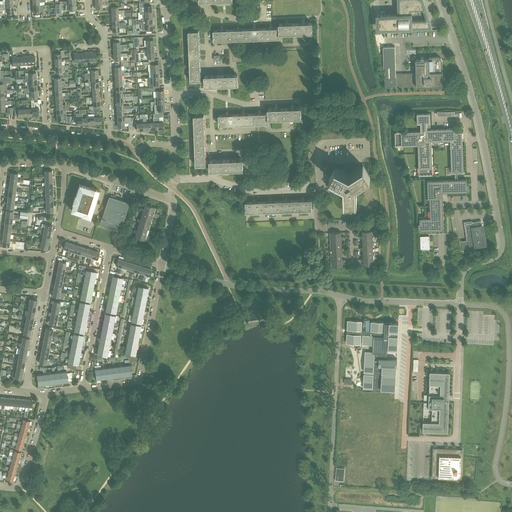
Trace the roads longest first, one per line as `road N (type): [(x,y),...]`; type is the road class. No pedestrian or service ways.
road 1 (residential): [(460,305),(465,269),(497,256),(502,241),(482,138),(440,0)]
road 2 (residential): [(460,305),(455,439),(404,438),(410,303)]
road 3 (residential): [(339,296),(329,511)]
road 4 (residential): [(339,296),(228,286),(162,265)]
road 5 (residential): [(162,265),(171,200),(65,166)]
road 6 (residential): [(315,190),(177,180),(175,145)]
road 7 (residential): [(80,389),(108,248)]
road 8 (primary): [(469,0),(511,131)]
road 9 (primary): [(511,130),(477,0)]
